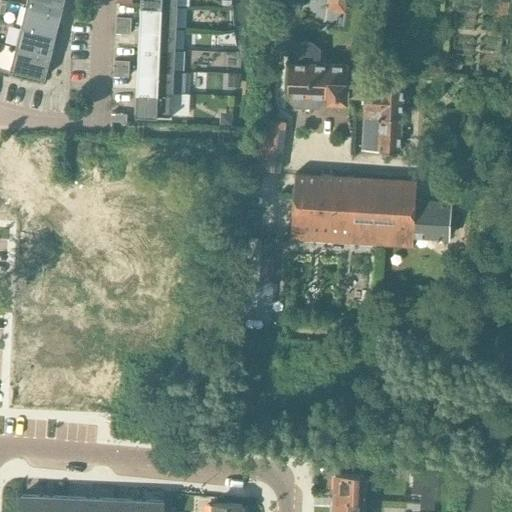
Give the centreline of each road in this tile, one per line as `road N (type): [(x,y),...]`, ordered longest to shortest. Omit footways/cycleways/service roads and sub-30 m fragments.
road 1 (residential): [(281,511),(283,476),(0,451)]
road 2 (residential): [(105,0),(100,127),(0,121)]
